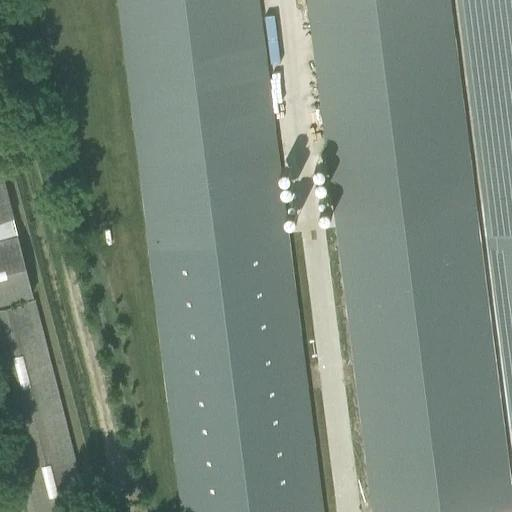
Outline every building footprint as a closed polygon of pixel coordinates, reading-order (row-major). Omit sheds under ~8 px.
[(116,0),(149,252),(289,234),(259,0),(116,0)] [(307,0),(337,228),(477,210),(450,0),(307,0)] [(511,0),(454,0),(511,436),(511,0)] [(0,414),(25,511),(47,511),(88,501),(85,491),(81,492),(76,473),(0,178),(0,414)] [(511,480),(477,210),(337,228),(373,511),(481,511),(511,508),(511,480)] [(324,511),(289,234),(149,252),(182,511),(324,511)] [(0,499),(0,511),(15,511),(14,498),(0,499)]
